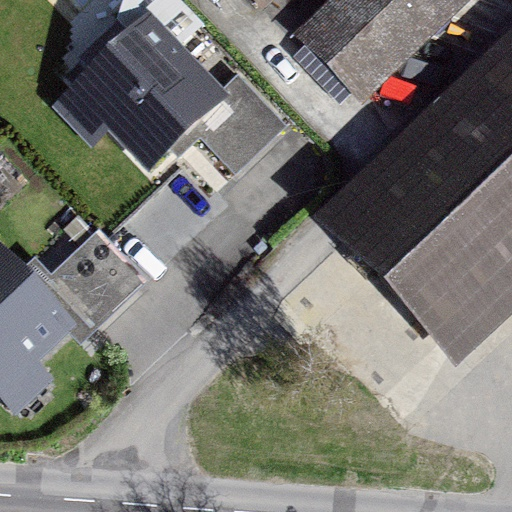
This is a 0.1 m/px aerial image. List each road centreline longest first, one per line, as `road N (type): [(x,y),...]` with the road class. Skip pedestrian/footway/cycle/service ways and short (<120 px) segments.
road 1 (unknown): [(170,506),(214,396),(281,302),(511,54)]
road 2 (tertiary): [(241,511),(0,493)]
